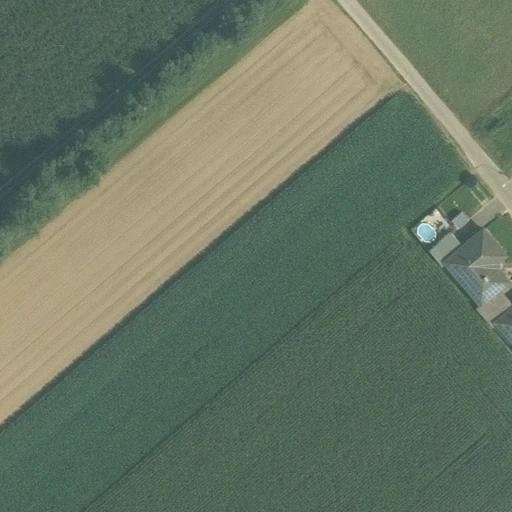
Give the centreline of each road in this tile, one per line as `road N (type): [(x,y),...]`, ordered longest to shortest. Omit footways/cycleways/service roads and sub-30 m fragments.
road 1 (track): [(0,197),(230,0)]
road 2 (unclassified): [(482,163),(343,0)]
